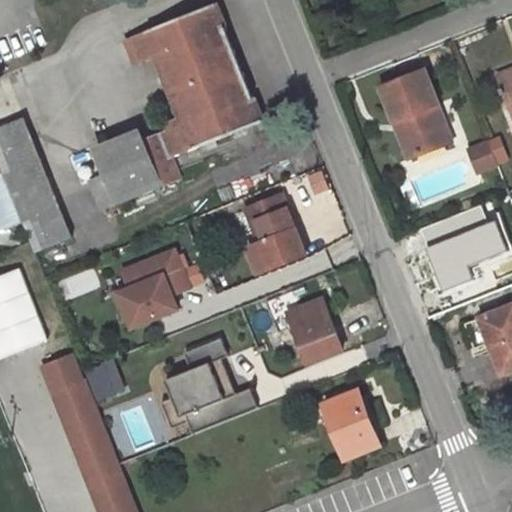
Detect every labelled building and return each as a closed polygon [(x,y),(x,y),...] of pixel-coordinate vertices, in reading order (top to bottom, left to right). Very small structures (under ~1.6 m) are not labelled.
[(263,122),(216,4),(126,39),(135,64),(156,56),(183,124),(162,132),(163,134),(145,141),(162,186),(182,178),(174,157),(203,145),(217,140),(263,122)] [(425,70),(383,87),(396,120),(399,119),(405,133),(401,134),(411,158),(452,142),(437,104),(438,104),(425,70)] [(511,71),(499,76),(511,108),(511,71)] [(26,118),(0,128),(0,158),(5,172),(21,212),(28,230),(30,229),(33,239),(38,251),(74,236),(26,118)] [(399,119),(396,120),(401,134),(405,133),(399,119)] [(508,156),(500,137),(490,141),(498,160),(508,156)] [(145,141),(144,138),(96,157),(115,204),(162,186),(145,141)] [(220,146),(217,140),(203,145),(205,151),(220,146)] [(489,141),(480,145),(490,169),(499,165),(489,141)] [(490,169),(480,145),(471,149),(480,172),(490,169)] [(115,204),(96,157),(81,163),(100,210),(115,204)] [(316,197),(333,189),(324,169),(307,177),(316,197)] [(0,220),(21,212),(5,172),(0,174),(0,220)] [(307,254),(284,195),(252,207),(265,240),(260,242),(270,268),(307,254)] [(423,229),(430,248),(491,224),(483,205),(423,229)] [(265,240),(252,207),(247,209),(260,242),(265,240)] [(476,278),(470,265),(509,250),(498,221),(491,224),(430,248),(442,277),(447,290),(476,278)] [(270,268),(260,242),(248,246),(259,273),(270,268)] [(191,287),(176,249),(123,270),(131,288),(120,292),(134,326),(170,312),(165,298),(173,294),(191,287)] [(24,268),(0,277),(0,356),(2,361),(54,340),(24,268)] [(67,299),(100,288),(93,268),(60,280),(67,299)] [(344,349),(324,299),(301,308),(294,290),(266,302),(279,334),(295,327),(309,363),(344,349)] [(179,308),(173,294),(165,298),(170,312),(179,308)] [(511,305),(466,324),(478,354),(493,349),(503,373),(511,369),(511,305)] [(238,394),(224,359),(231,356),(224,338),(187,353),(194,370),(167,380),(175,398),(182,417),(187,415),(190,422),(194,434),(260,408),(252,388),(238,394)] [(84,381),(73,354),(47,364),(58,391),(84,381)] [(125,389),(113,360),(104,364),(115,393),(125,389)] [(115,393),(104,364),(86,371),(97,400),(115,393)] [(139,511),(120,463),(87,380),(84,381),(58,391),(82,452),(91,449),(95,458),(86,461),(105,511),(114,511),(116,511),(115,511),(139,511)] [(382,445),(360,390),(325,404),(346,459),(382,445)] [(182,417),(175,398),(163,403),(173,429),(190,422),(187,415),(182,417)] [(95,458),(91,449),(82,452),(86,461),(95,458)]
